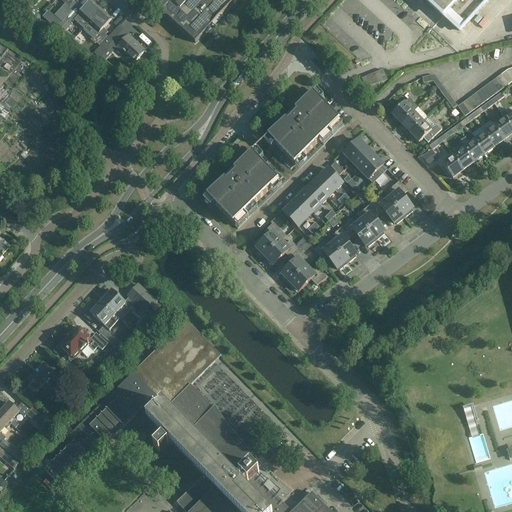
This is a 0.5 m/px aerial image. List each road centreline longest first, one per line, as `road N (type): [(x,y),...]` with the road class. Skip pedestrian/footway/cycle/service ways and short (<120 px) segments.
road 1 (secondary): [(79,250),(133,217),(198,146),(220,98)]
road 2 (unclassified): [(409,511),(365,397),(300,335)]
road 3 (secondary): [(220,98),(79,250)]
road 4 (unclassified): [(300,335),(457,216)]
road 5 (residential): [(362,117),(221,251)]
road 6 (residential): [(172,194),(295,56)]
road 7 (residential): [(0,377),(106,262)]
road 8 (unclassified): [(457,216),(362,117)]
road 9 (secondary): [(220,98),(310,0)]
